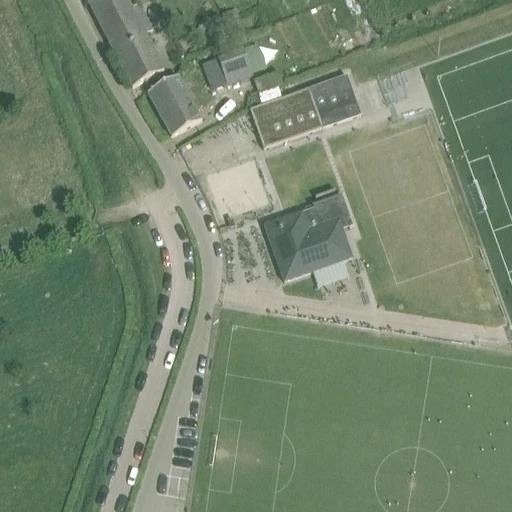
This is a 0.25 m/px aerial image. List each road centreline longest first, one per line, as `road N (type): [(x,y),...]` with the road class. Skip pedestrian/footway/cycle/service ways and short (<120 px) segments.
road 1 (unclassified): [(111,511),(180,301),(182,271),(162,212),(178,190)]
road 2 (unclassified): [(140,511),(209,304),(207,259),(178,190)]
road 3 (unclassified): [(178,190),(71,0)]
